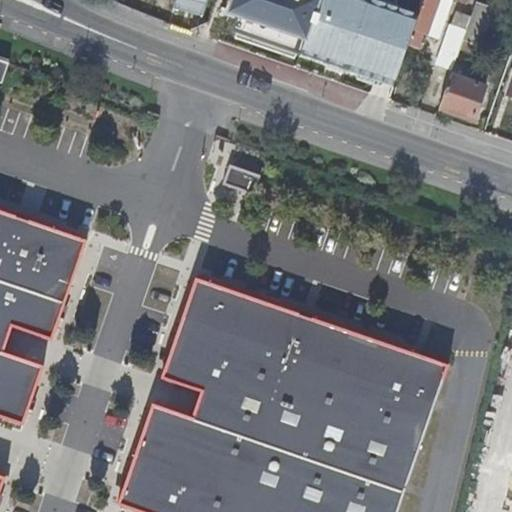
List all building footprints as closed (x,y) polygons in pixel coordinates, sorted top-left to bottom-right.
[(209,30),(215,0),(176,0),(172,21),(209,30)] [(229,0),(219,25),(391,80),(416,0),(397,0),(397,2),(389,0),(229,0)] [(421,0),(417,13),(405,49),(404,51),(417,55),(423,37),(436,42),(451,0),(463,4),(464,0),(421,0)] [(468,17),(460,41),(479,47),(492,8),(473,1),(468,17)] [(435,64),(450,69),(452,64),(460,41),(468,17),(452,12),(435,64)] [(471,71),(452,64),(450,69),(447,78),(466,84),(471,71)] [(447,78),(436,111),(472,123),(483,90),(466,84),(447,78)] [(252,193),(258,175),(228,164),(222,183),(252,193)] [(85,240),(0,210),(0,489),(4,477),(0,475),(0,417),(22,425),(42,366),(2,352),(11,326),(51,340),(85,240)] [(396,511),(447,364),(195,278),(161,377),(201,391),(192,418),(152,404),(118,504),(142,511),(396,511)]
